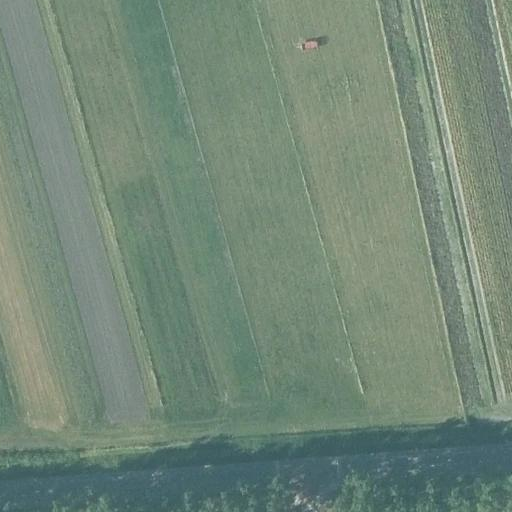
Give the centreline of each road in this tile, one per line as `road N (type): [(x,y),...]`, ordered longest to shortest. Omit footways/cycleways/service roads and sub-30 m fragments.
road 1 (unclassified): [(0,502),(291,475)]
road 2 (unclassified): [(291,475),(511,462)]
